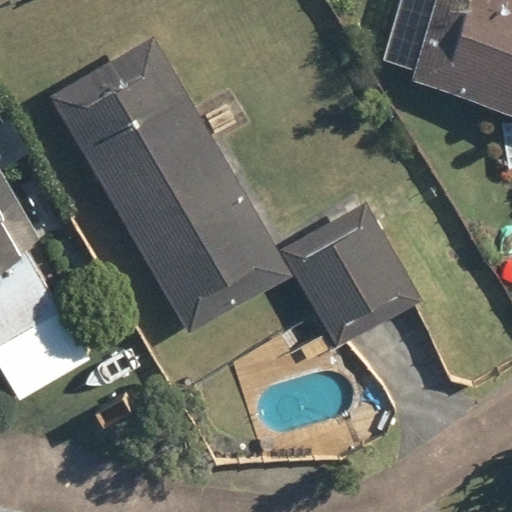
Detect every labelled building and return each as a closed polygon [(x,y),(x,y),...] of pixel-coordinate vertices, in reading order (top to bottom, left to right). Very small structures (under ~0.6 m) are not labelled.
[(511,0),(403,0),(384,69),(511,106),(511,0)] [(135,27),(30,88),(173,335),(278,274),(266,252),(135,27)] [(24,227),(0,191),(0,242),(9,237),(24,227)] [(360,198),(266,252),(278,274),(323,349),(416,295),(360,198)] [(89,355),(9,237),(0,242),(0,378),(17,403),(89,355)]
